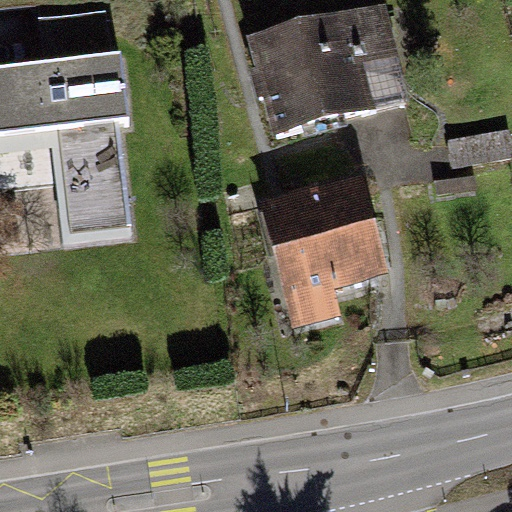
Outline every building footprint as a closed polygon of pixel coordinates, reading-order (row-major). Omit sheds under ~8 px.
[(365,5),(236,39),(262,138),(391,104),(365,5)] [(111,59),(0,71),(0,149),(45,144),(56,240),(131,231),(111,59)] [(503,130),(440,139),(444,169),(507,161),(503,130)] [(467,175),(425,181),(427,197),(470,192),(467,175)] [(351,179),(250,204),(282,335),(341,321),(334,293),(376,282),(351,179)]
